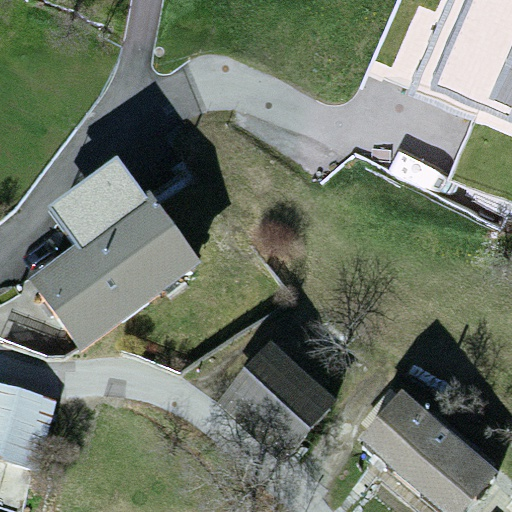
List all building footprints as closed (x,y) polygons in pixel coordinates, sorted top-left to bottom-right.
[(511,111),(511,0),(462,0),(430,80),(511,113),(511,111)] [(198,266),(155,204),(38,286),(82,347),(198,266)] [(340,407),(274,350),(218,414),(284,471),(340,407)] [(49,405),(0,392),(0,490),(25,497),(49,405)] [(473,511),(501,478),(403,399),(361,451),(435,511),(473,511)]
